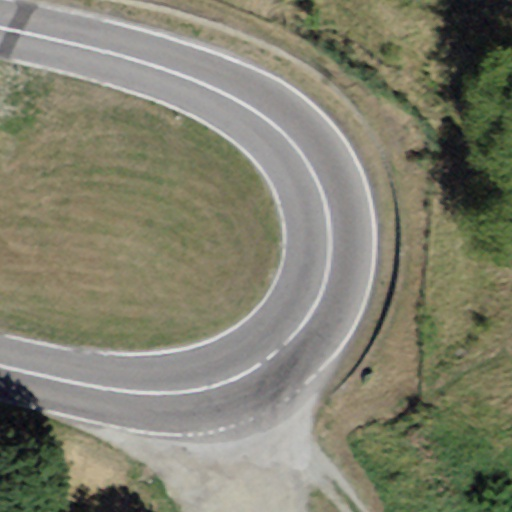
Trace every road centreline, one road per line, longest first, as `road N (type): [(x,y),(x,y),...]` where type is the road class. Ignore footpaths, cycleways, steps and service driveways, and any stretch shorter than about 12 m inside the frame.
road 1 (secondary): [(0,365),(131,391),(216,384),(267,357),(310,313),(329,245),(313,172),(257,110),(163,67),(0,25)]
road 2 (track): [(247,371),(356,511)]
